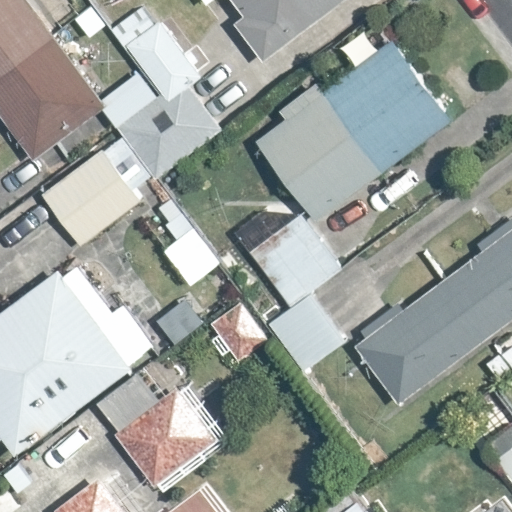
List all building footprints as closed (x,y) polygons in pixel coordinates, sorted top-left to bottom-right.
[(0,0),(0,116),(31,158),(103,106),(25,0),(0,0)] [(166,100),(191,80),(203,71),(147,0),(142,0),(108,27),(140,67),(164,96),(166,100)] [(203,0),(205,2),(207,0),(232,0),(240,10),(230,18),(262,59),(335,0),(203,0)] [(446,117),(385,37),(252,137),(312,218),(446,117)] [(123,129),(164,96),(140,67),(99,99),(123,129)] [(191,148),(225,122),(191,80),(166,100),(164,96),(123,129),(118,132),(153,178),(191,148)] [(135,193),(153,178),(118,132),(40,194),(81,245),(139,198),(135,193)] [(291,302),(341,263),(301,210),(250,249),(291,302)] [(222,260),(194,221),(161,245),(189,284),(222,260)] [(511,314),(511,224),(353,343),(396,401),(511,314)] [(87,397),(137,358),(155,345),(121,299),(108,308),(70,258),(0,310),(0,443),(8,455),(87,397)] [(311,292),(270,323),(305,369),(346,338),(311,292)] [(268,337),(240,298),(208,320),(236,360),(268,337)] [(137,358),(87,397),(114,432),(156,486),(217,438),(175,384),(164,393),(137,358)] [(511,440),(492,456),(511,482),(511,440)] [(49,511),(235,511),(214,482),(172,511),(128,511),(100,474),(49,511)] [(371,511),(360,495),(336,511),(371,511)]
